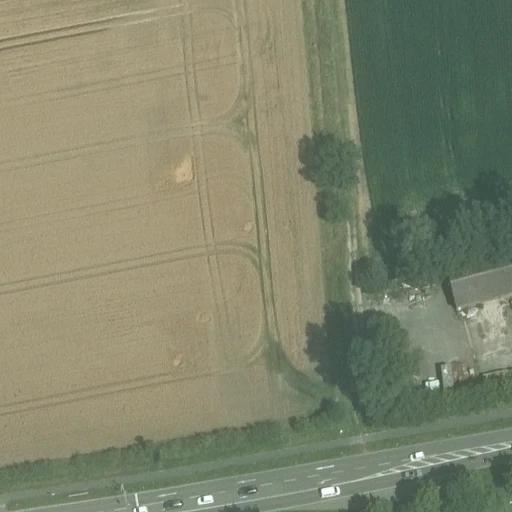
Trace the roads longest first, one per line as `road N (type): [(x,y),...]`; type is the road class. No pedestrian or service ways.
road 1 (track): [(331,0),(359,364),(354,389),(333,403)]
road 2 (secondary): [(149,511),(511,445)]
road 3 (track): [(355,319),(437,319),(511,344)]
